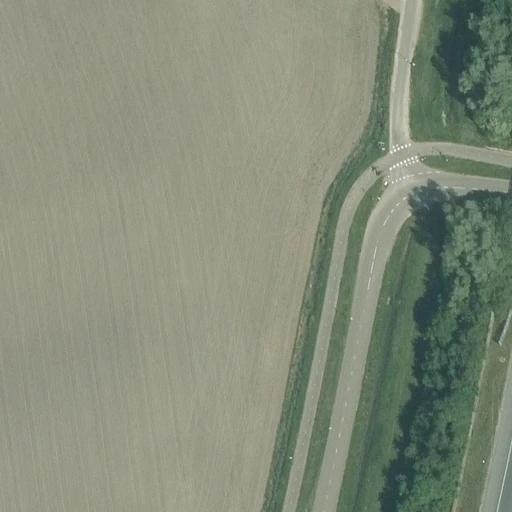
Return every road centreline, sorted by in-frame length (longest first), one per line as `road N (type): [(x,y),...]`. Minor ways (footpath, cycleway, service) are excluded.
road 1 (unclassified): [(322,511),(375,243),(389,213),(413,192)]
road 2 (unclassified): [(413,192),(395,134),(410,0)]
